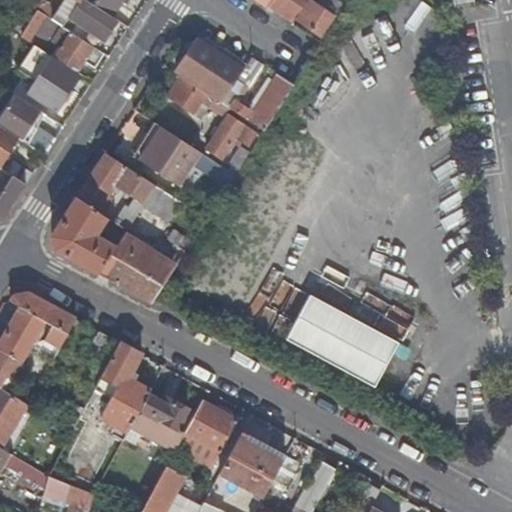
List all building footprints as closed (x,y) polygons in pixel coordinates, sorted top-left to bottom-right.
[(97,49),(116,20),(111,17),(85,0),(79,0),(79,1),(67,20),(63,26),(97,49)] [(85,0),(111,17),(121,0),(85,0)] [(270,0),(267,5),(293,21),(306,0),(270,0)] [(311,0),(309,0),(297,20),(321,36),(334,15),(311,0)] [(67,20),(42,3),(37,10),(63,26),(67,20)] [(62,47),(55,58),(76,71),(83,61),(94,68),(104,53),(97,49),(63,26),(37,10),(21,35),(31,42),(42,26),(55,35),(52,40),(62,47)] [(181,52),(186,55),(191,48),(205,44),(238,66),(235,70),(241,74),(247,65),(206,38),(187,43),(181,52)] [(206,94),(221,103),(238,78),(241,74),(235,70),(238,66),(205,44),(191,48),(186,55),(174,73),(179,76),(180,77),(194,86),(206,94)] [(38,49),(26,66),(38,74),(26,92),(55,111),(78,75),(38,49)] [(249,86),(262,64),(252,57),(247,65),(241,74),(238,78),(249,86)] [(252,112),(248,109),(234,100),(229,108),(263,131),(293,84),(277,74),(271,83),(252,112)] [(192,90),(194,86),(180,77),(166,96),(192,113),(203,96),(192,90)] [(252,112),(271,83),(267,81),(248,109),(252,112)] [(34,123),(41,111),(13,92),(0,112),(0,125),(12,134),(44,155),(56,137),(34,123)] [(205,149),(220,159),(234,137),(248,147),(257,133),(228,114),(205,149)] [(0,152),(12,134),(0,125),(0,152)] [(161,126),(139,158),(180,186),(202,154),(161,126)] [(115,184),(144,203),(155,186),(105,153),(76,197),(97,211),(115,184)] [(12,162),(5,171),(11,175),(25,184),(31,175),(12,162)] [(0,217),(4,216),(25,184),(11,175),(0,193),(0,217)] [(96,232),(106,216),(97,211),(76,197),(51,234),(54,249),(97,274),(116,245),(96,232)] [(173,269),(122,235),(116,245),(97,274),(150,303),(173,269)] [(59,328),(67,333),(76,318),(27,292),(14,295),(10,301),(20,306),(0,339),(0,350),(15,358),(21,362),(44,320),(54,325),(51,330),(56,333),(59,328)] [(308,295),(284,341),(374,389),(398,343),(308,295)] [(98,359),(110,337),(99,331),(87,353),(98,359)] [(41,355),(52,362),(64,339),(59,336),(57,342),(50,338),(41,355)] [(99,417),(127,432),(129,428),(147,394),(150,390),(134,381),(137,374),(132,371),(142,355),(120,342),(95,388),(111,397),(99,417)] [(0,383),(15,358),(0,350),(0,383)] [(0,447),(0,448),(27,405),(4,391),(0,388),(0,447)] [(161,401),(147,394),(129,428),(174,451),(175,448),(183,434),(194,413),(164,397),(161,401)] [(237,420),(216,409),(201,401),(194,413),(183,434),(219,454),(237,420)] [(216,409),(237,420),(240,416),(218,405),(216,409)] [(219,454),(183,434),(175,448),(211,468),(219,454)] [(219,474),(264,498),(271,484),(283,461),(239,437),(219,474)] [(299,463),(286,456),(283,461),(271,484),(284,490),(299,463)] [(294,508),(300,511),(312,511),(336,470),(322,462),(306,491),(304,490),(294,508)] [(66,471),(53,464),(47,476),(61,482),(66,471)] [(177,479),(180,474),(165,466),(140,511),(188,511),(184,509),(185,506),(172,498),(181,481),(177,479)] [(42,494),(65,502),(69,485),(61,482),(47,476),(42,494)] [(352,509),(357,511),(369,511),(381,490),(367,483),(352,509)] [(65,502),(89,510),(93,495),(69,485),(65,502)]
